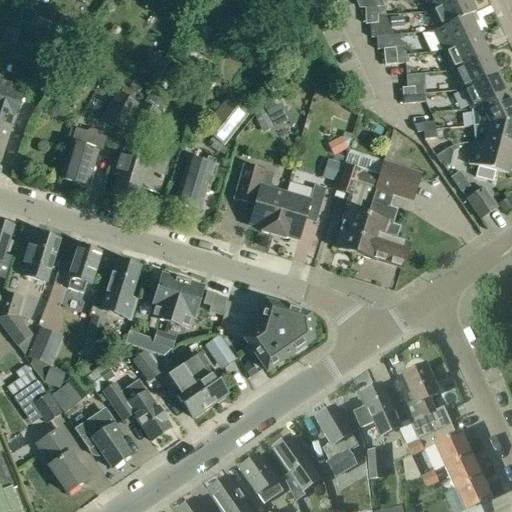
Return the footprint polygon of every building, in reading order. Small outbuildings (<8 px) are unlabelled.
[(207,0),(205,4),(213,9),(219,7),(223,0),(207,0)] [(423,0),(429,11),(451,0),(423,0)] [(467,0),(451,0),(429,11),(438,30),(474,14),(467,0)] [(376,8),(364,9),(364,17),(376,16),(384,15),(384,8),(376,8)] [(433,32),(442,53),(478,36),(473,25),(479,22),(474,14),(438,30),(433,32)] [(376,16),(364,17),(365,25),(377,24),(376,16)] [(83,28),(64,18),(54,39),(73,49),(83,28)] [(478,36),(442,53),(452,73),(488,55),(478,36)] [(48,61),(62,66),(67,51),(52,47),(48,61)] [(383,58),(395,57),(395,49),(383,50),(383,58)] [(452,73),(461,92),(497,75),(488,55),(452,73)] [(395,57),(383,58),(384,66),(396,65),(408,64),(407,56),(395,57)] [(0,160),(10,129),(12,130),(15,117),(22,97),(21,96),(25,83),(0,75),(0,160)] [(461,92),(471,111),(507,95),(497,75),(461,92)] [(402,97),(414,96),(414,88),(401,89),(402,97)] [(121,133),(138,105),(116,92),(99,120),(121,133)] [(414,96),(402,97),(403,105),(415,104),(425,103),(425,95),(414,96)] [(471,111),(472,127),(511,123),(511,106),(507,95),(471,111)] [(209,141),(220,150),(248,114),(226,97),(201,130),(211,138),(209,141)] [(126,135),(119,159),(115,173),(118,173),(112,192),(136,200),(140,186),(158,191),(167,159),(149,153),(150,151),(133,146),(135,140),(143,138),(156,114),(141,105),(124,134),(126,135)] [(421,125),(423,133),(435,131),(434,123),(421,125)] [(511,123),(472,127),(474,143),(511,153),(511,152),(511,123)] [(75,130),(70,145),(60,180),(87,188),(97,153),(101,151),(105,139),(102,135),(90,131),(86,134),(75,130)] [(435,131),(423,133),(424,141),(436,139),(435,131)] [(335,155),(346,149),(341,138),(329,144),(335,155)] [(506,175),(511,153),(474,143),(468,165),(477,167),(474,179),(491,183),(494,172),(506,175)] [(439,165),(440,164),(441,163),(445,169),(449,166),(452,154),(458,149),(456,146),(449,149),(435,158),(439,165)] [(188,160),(175,204),(198,211),(211,167),(188,160)] [(378,179),(354,256),(374,262),(374,261),(401,269),(408,246),(395,242),(399,228),(392,225),(397,210),(389,208),(393,197),(412,203),(420,180),(398,173),(399,170),(382,164),(378,179)] [(232,200),(242,203),(253,206),(247,226),(261,230),(260,233),(272,237),(284,195),(268,190),(272,175),(243,167),(232,200)] [(335,249),(354,256),(378,179),(363,174),(363,173),(344,167),(335,192),(353,198),(348,211),(347,211),(335,249)] [(451,177),(461,192),(470,186),(460,171),(451,177)] [(284,195),(272,237),(283,240),(284,237),(298,241),(304,221),(315,224),(325,190),(313,187),(309,202),(284,195)] [(483,189),(466,201),(480,220),(496,209),(483,189)] [(0,279),(3,280),(10,258),(4,256),(5,253),(9,255),(13,242),(9,241),(13,228),(0,224),(0,279)] [(27,249),(22,265),(26,266),(22,278),(44,285),(48,273),(49,273),(58,242),(35,235),(30,250),(27,249)] [(70,279),(66,290),(82,295),(85,284),(90,286),(100,255),(76,248),(67,278),(70,279)] [(114,310),(116,306),(118,298),(129,302),(138,269),(116,263),(106,295),(107,295),(103,307),(114,310)] [(162,277),(157,292),(150,290),(146,304),(157,307),(153,319),(169,324),(181,283),(162,277)] [(181,283),(169,324),(185,329),(189,317),(192,318),(201,289),(181,283)] [(202,305),(210,307),(213,295),(206,293),(202,305)] [(0,296),(0,328),(15,349),(31,337),(16,317),(21,299),(1,294),(0,296)] [(266,305),(257,334),(246,342),(266,371),(311,341),(307,318),(266,305)] [(97,340),(99,341),(104,322),(91,318),(85,337),(97,340)] [(39,329),(27,358),(50,368),(62,338),(39,329)] [(162,347),(165,336),(157,333),(153,344),(162,347)] [(165,336),(162,347),(171,350),(175,339),(165,336)] [(91,360),(97,340),(85,337),(80,356),(91,360)] [(163,358),(166,350),(151,345),(128,337),(126,346),(163,358)] [(203,347),(220,372),(234,362),(218,337),(203,347)] [(129,362),(147,385),(160,375),(142,352),(129,362)] [(184,372),(208,407),(214,403),(218,405),(225,400),(225,396),(208,370),(205,372),(198,362),(184,372)] [(102,388),(101,386),(104,384),(100,377),(109,370),(105,364),(85,378),(96,393),(102,388)] [(425,366),(403,376),(416,405),(417,404),(422,415),(408,421),(417,442),(451,427),(443,408),(434,412),(429,399),(438,395),(425,366)] [(208,407),(184,372),(181,368),(164,379),(192,419),(193,418),(197,419),(203,415),(203,411),(208,407)] [(65,383),(79,402),(93,391),(79,372),(65,383)] [(30,426),(42,418),(33,405),(45,397),(28,373),(5,389),(30,426)] [(169,429),(145,393),(127,405),(114,386),(102,394),(121,422),(131,415),(149,442),(169,429)] [(380,386),(360,395),(366,407),(352,413),(360,430),(374,423),(379,434),(397,426),(392,415),(393,415),(380,386)] [(47,396),(45,397),(33,405),(42,418),(46,424),(60,415),(47,396)] [(98,459),(101,457),(110,470),(130,456),(118,439),(122,436),(114,425),(113,426),(113,425),(114,424),(104,409),(74,431),(88,451),(88,452),(91,457),(98,459)] [(357,448),(334,409),(315,420),(330,446),(324,450),(331,461),(328,463),(336,477),(355,466),(347,453),(357,448)] [(58,431),(36,446),(50,467),(48,468),(66,495),(86,481),(68,456),(73,452),(58,431)] [(434,446),(444,468),(470,456),(460,434),(456,436),(434,446)] [(307,463),(290,438),(271,451),(289,477),(290,476),(295,484),(313,472),(307,463)] [(418,442),(406,448),(410,457),(411,458),(423,452),(418,442)] [(0,511),(18,511),(20,511),(11,489),(15,488),(0,451),(0,511)] [(366,452),(368,482),(383,481),(381,451),(366,452)] [(277,483),(258,456),(238,470),(257,496),(258,495),(265,505),(282,493),(275,484),(277,483)] [(480,478),(470,456),(444,468),(454,490),(480,478)] [(433,473),(421,479),(425,489),(438,483),(433,473)] [(465,511),(490,500),(480,478),(454,490),(463,511),(465,511)] [(244,505),(227,479),(207,492),(220,511),(248,511),(244,505)] [(201,511),(194,501),(178,511),(201,511)]
